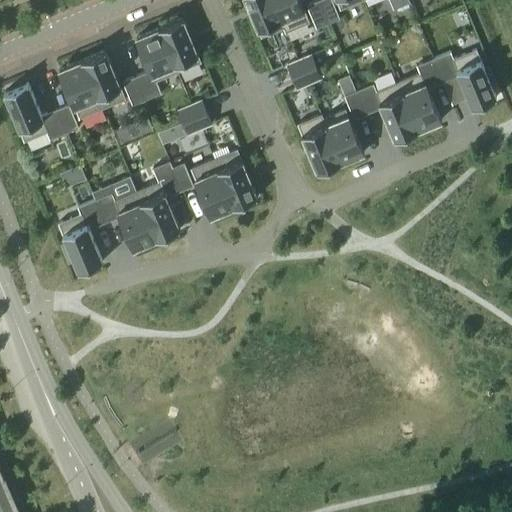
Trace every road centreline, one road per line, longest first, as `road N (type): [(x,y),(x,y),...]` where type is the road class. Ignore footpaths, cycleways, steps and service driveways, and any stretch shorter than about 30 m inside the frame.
road 1 (residential): [(295,200),(254,255),(166,267),(83,293)]
road 2 (residential): [(209,0),(295,200)]
road 3 (residential): [(295,200),(322,205),(491,133)]
road 4 (residential): [(0,53),(131,0)]
